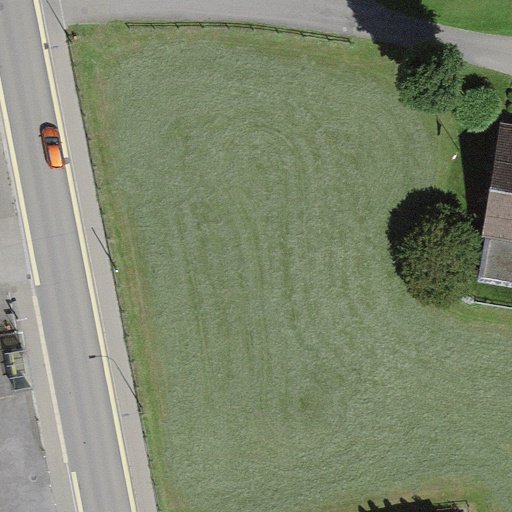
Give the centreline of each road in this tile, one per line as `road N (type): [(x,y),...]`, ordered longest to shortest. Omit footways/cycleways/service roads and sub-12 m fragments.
road 1 (tertiary): [(16,6),(110,511)]
road 2 (residential): [(197,0),(320,9),(511,53)]
